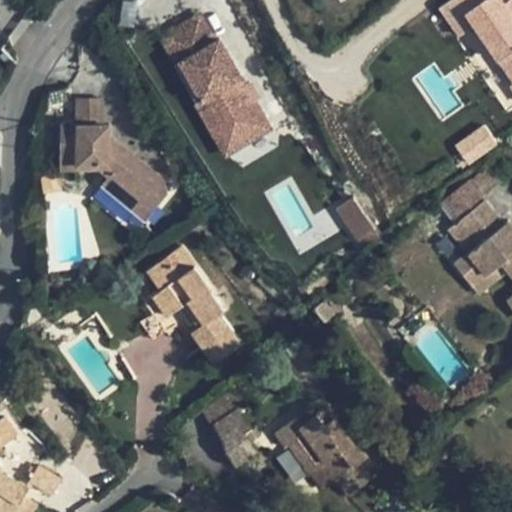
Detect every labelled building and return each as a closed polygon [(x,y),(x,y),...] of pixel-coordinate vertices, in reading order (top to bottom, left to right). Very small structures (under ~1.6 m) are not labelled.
[(448,0),(435,8),(457,42),(473,32),(511,94),(511,0),(508,0),(504,3),(502,0),(448,0)] [(162,36),(177,63),(181,61),(202,98),(232,150),(270,129),(254,100),(251,102),(243,88),(247,87),(219,39),(215,41),(200,14),(162,36)] [(247,87),(243,88),(251,102),(254,100),(256,99),(248,86),(247,87)] [(202,98),(196,101),(225,154),(232,150),(202,98)] [(76,99),(76,123),(103,124),(103,99),(76,99)] [(165,183),(114,140),(110,140),(110,124),(103,124),(76,123),(61,124),(60,164),(109,164),(114,168),(107,177),(105,179),(138,207),(147,196),(158,205),(167,194),(165,183)] [(467,164),(498,144),(484,124),(453,144),(467,164)] [(109,164),(60,164),(60,170),(99,170),(107,177),(114,168),(109,164)] [(487,168),(471,180),(483,196),(500,182),(487,168)] [(138,207),(105,179),(101,184),(134,212),(138,207)] [(469,180),(439,204),(455,224),(460,220),(484,200),(469,180)] [(138,207),(134,212),(145,221),(158,205),(147,196),(138,207)] [(352,196),(335,208),(350,230),(367,218),(352,196)] [(503,223),(484,200),(460,220),(479,244),(468,253),(454,263),(473,286),(503,261),(509,269),(511,273),(511,297),(508,300),(511,304),(511,224),(508,220),(503,223)] [(367,218),(350,230),(357,239),(374,228),(367,218)] [(479,244),(460,220),(455,224),(449,229),(468,253),(479,244)] [(211,287),(181,246),(166,256),(171,263),(152,276),(161,289),(154,295),(169,317),(190,302),(204,323),(192,331),(214,363),(241,343),(228,326),(226,328),(217,315),(225,310),(209,288),(211,287)] [(166,256),(147,269),(152,276),(171,263),(166,256)] [(503,261),(473,286),(479,294),(509,269),(503,261)] [(317,307),(327,321),(336,313),(325,300),(317,307)] [(153,341),(166,332),(153,314),(140,322),(153,341)] [(239,409),(229,394),(204,409),(213,424),(239,409)] [(296,417),(275,431),(286,446),(290,444),(311,473),(312,472),(323,488),(338,479),(349,494),(383,470),(371,452),(366,455),(354,438),(351,441),(321,399),(312,405),(317,413),(302,424),(296,417)] [(312,405),(296,417),(302,424),(317,413),(312,405)] [(252,429),(239,409),(213,424),(226,444),(223,446),(235,466),(258,450),(251,440),(246,433),(252,429)] [(4,416),(0,419),(14,438),(18,435),(4,416)] [(0,419),(0,418),(0,511),(33,511),(38,504),(24,495),(30,487),(7,474),(4,477),(0,474),(0,471),(1,470),(3,467),(0,463),(0,448),(14,438),(0,419)] [(252,429),(246,433),(251,440),(261,433),(257,426),(252,429)] [(30,465),(24,476),(29,480),(36,468),(30,465)] [(36,468),(29,480),(53,495),(62,480),(38,465),(36,468)]
